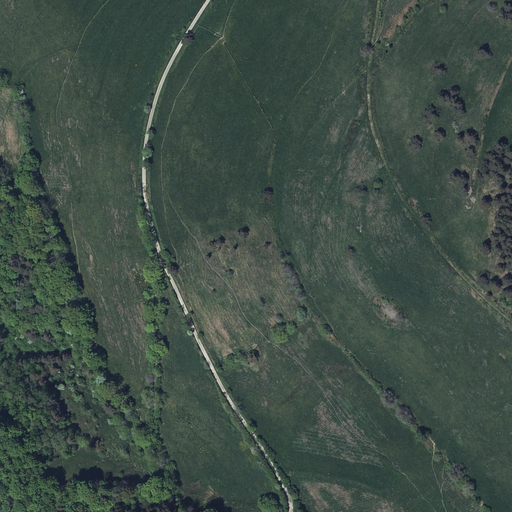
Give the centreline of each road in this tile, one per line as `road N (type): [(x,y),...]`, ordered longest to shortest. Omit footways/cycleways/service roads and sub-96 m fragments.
road 1 (track): [(290,511),(161,256),(141,152),(164,70),(209,0)]
road 2 (track): [(161,256),(159,472),(102,511)]
